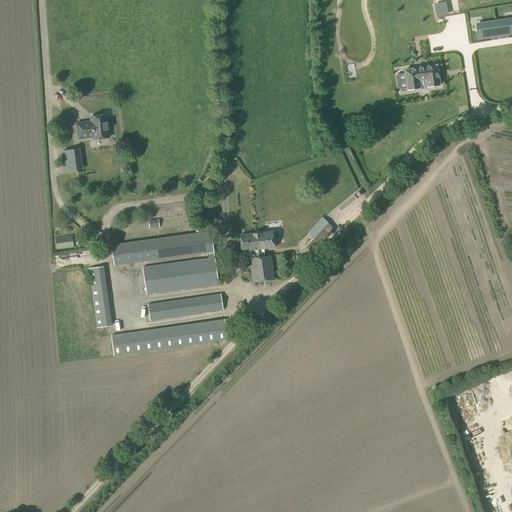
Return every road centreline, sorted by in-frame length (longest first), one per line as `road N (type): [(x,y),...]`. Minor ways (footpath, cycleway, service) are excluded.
road 1 (track): [(73,511),(415,147),(511,109)]
road 2 (unknown): [(38,0),(52,193),(57,211),(102,257)]
road 3 (unknown): [(214,0),(223,202)]
road 4 (unknown): [(102,257),(109,216),(223,202)]
road 5 (unknown): [(223,202),(232,289),(255,318)]
